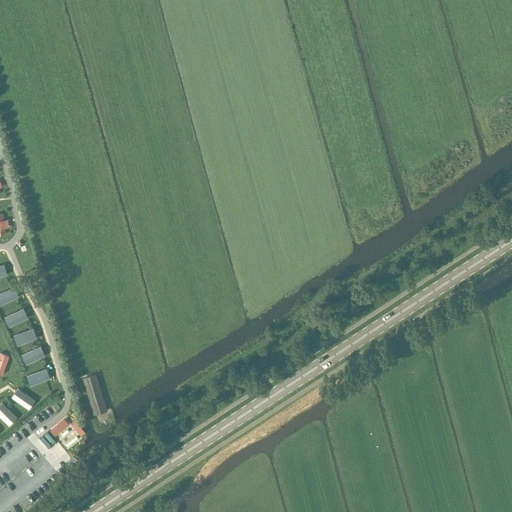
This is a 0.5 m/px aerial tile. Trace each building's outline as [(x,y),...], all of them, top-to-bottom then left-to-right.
[(5,291),(0,293),(0,304),(10,300),(9,299),(14,297),(11,289),(10,289),(6,292),(5,291)] [(15,312),(4,317),(9,326),(19,321),(19,320),(24,318),(20,311),(15,313),(15,312)] [(25,331),(14,336),(17,345),(28,341),(28,340),(33,338),(30,330),(25,332),(25,331)] [(32,350),(22,355),(26,364),(37,359),(36,358),(41,356),(37,348),(33,351),(32,350)] [(0,353),(0,373),(2,375),(9,356),(0,353)] [(38,372),(27,376),(30,385),(41,381),(41,380),(46,378),(43,371),(38,372)] [(96,374),(83,378),(92,406),(94,414),(107,411),(104,402),(96,374)] [(20,392),(16,398),(20,401),(19,402),(29,409),(35,401),(25,394),(25,395),(20,392)] [(4,406),(0,410),(0,414),(2,416),(1,417),(10,425),(17,418),(8,409),(8,410),(4,406)] [(76,414),(72,418),(76,423),(80,420),(76,414)]
